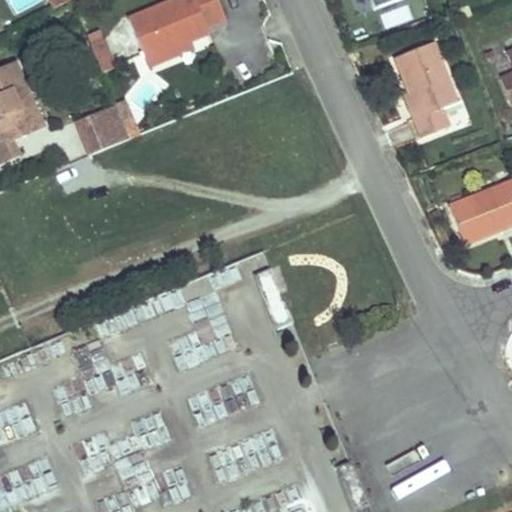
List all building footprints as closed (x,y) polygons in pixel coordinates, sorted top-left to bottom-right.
[(47,0),(54,13),(76,3),(74,0),(47,0)] [(218,0),(179,0),(128,20),(145,63),(191,45),(210,38),(207,30),(227,22),(218,0)] [(368,0),(373,12),(405,0),(368,0)] [(84,24),(91,41),(99,37),(92,21),(84,24)] [(99,37),(91,41),(103,70),(111,66),(99,37)] [(78,79),(95,72),(82,40),(65,47),(78,79)] [(431,43),(394,58),(408,96),(418,120),(413,122),(419,137),(447,126),(440,109),(455,102),(431,43)] [(148,70),(193,52),(191,45),(145,63),(148,70)] [(511,51),(508,53),(511,63),(511,71),(502,76),(511,100),(511,51)] [(18,63),(0,71),(0,138),(3,145),(0,146),(0,164),(21,156),(14,141),(29,134),(22,120),(28,118),(16,90),(28,85),(18,63)] [(28,85),(16,90),(28,118),(22,120),(29,134),(46,126),(28,85)] [(408,96),(403,98),(413,122),(418,120),(408,96)] [(127,98),(116,102),(117,105),(124,120),(134,115),(127,98)] [(81,120),(95,153),(131,138),(128,131),(124,120),(117,105),(81,120)] [(124,120),(128,131),(139,126),(134,115),(124,120)] [(511,182),(450,207),(466,246),(503,232),(501,227),(511,222),(511,182)] [(511,222),(501,227),(503,232),(511,228),(511,222)] [(271,268),(270,268),(257,273),(279,328),(293,322),(271,268)] [(370,511),(350,462),(339,467),(357,511),(370,511)]
